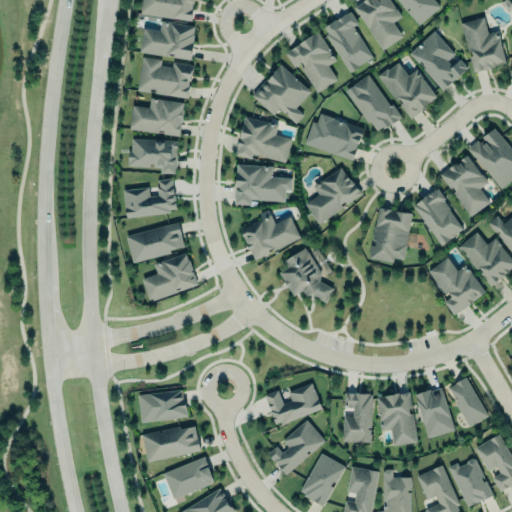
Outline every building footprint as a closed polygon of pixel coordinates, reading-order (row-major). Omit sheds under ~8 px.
[(141,0),(140,14),(191,19),(192,0),(141,0)] [(360,0),(353,6),(381,48),(401,35),(392,21),(401,15),(395,7),(394,8),(389,0),(360,0)] [(398,0),(418,23),(439,5),(434,0),(398,0)] [(347,71),(371,57),(353,25),(356,23),(350,11),(322,26),(347,71)] [(472,71),(504,64),(496,30),(487,32),(483,16),(460,22),(472,71)] [(190,59),(194,33),(192,32),(193,25),(170,22),(170,20),(160,19),(159,29),(142,27),(139,51),(190,59)] [(408,53),(442,90),(466,67),(458,58),(451,65),(446,60),(454,53),(432,30),(408,53)] [(315,92),(336,80),(327,65),(334,60),(317,31),(283,51),(293,67),(298,64),(315,92)] [(136,90),(186,97),(191,64),(171,61),(170,66),(160,65),(160,59),(141,56),(136,90)] [(408,118),(436,97),(415,69),(406,75),(396,61),(377,75),(408,118)] [(279,62),(309,90),(294,106),(302,113),(294,122),(278,107),(272,113),(250,94),(279,62)] [(397,119),(370,73),(346,87),(372,133),(397,119)] [(184,101),(179,135),(162,133),(163,129),(158,128),(157,132),(128,128),(132,103),(148,106),(149,96),(184,101)] [(363,128),(358,142),(352,159),(303,143),(307,129),(311,119),(316,121),(319,111),(345,120),(346,121),(363,128)] [(244,114),(276,123),(273,133),(290,138),(283,161),(252,152),(250,158),(233,153),(244,114)] [(482,135),(493,125),(511,147),(511,177),(501,187),(467,147),(476,138),(479,141),(484,137),(482,135)] [(127,165),(160,166),(160,172),(174,173),(174,167),(176,167),(176,154),(175,153),(176,148),(177,139),(131,137),(131,150),(128,150),(127,165)] [(438,173),(467,216),(488,202),(478,187),(485,183),(466,154),(438,173)] [(233,203),(249,204),(249,199),(283,201),(284,189),(289,189),(290,177),(270,176),(271,165),(234,164),(233,203)] [(303,202),(316,222),(359,195),(341,166),(311,184),(317,194),(303,202)] [(169,212),(169,209),(176,208),(174,194),(173,194),(171,177),(156,179),(157,186),(155,186),(156,194),(149,195),(148,185),(135,187),(122,188),(125,217),(169,212)] [(462,227),(448,208),(449,208),(443,198),(445,197),(436,185),(422,195),(423,196),(412,204),(440,244),(449,238),(448,237),(462,227)] [(378,206),(371,239),(374,239),(374,245),(370,244),(368,257),(392,261),(393,256),(403,258),(405,244),(404,244),(407,231),(411,212),(378,206)] [(299,239),(289,215),(273,222),(267,209),(257,213),(260,219),(238,228),(251,259),(299,239)] [(511,250),(487,221),(496,214),(502,222),(511,213),(511,250)] [(125,234),(177,221),(183,245),(169,249),(170,251),(132,261),(125,234)] [(457,246),(475,230),(486,243),(494,236),(500,244),(511,258),(511,264),(509,267),(509,268),(504,272),(505,273),(499,278),(499,277),(490,284),(457,246)] [(330,294),(305,247),(282,259),(286,267),(278,271),(291,295),(301,290),(305,297),(314,292),(319,300),(330,294)] [(185,251),(152,262),(155,272),(140,277),(149,301),(176,291),(175,287),(180,286),(181,289),(197,283),(191,268),(192,267),(189,258),(188,259),(185,251)] [(427,270),(446,256),(456,269),(464,263),(484,291),(472,299),(469,302),(466,304),(457,311),(457,310),(452,313),(443,301),(450,295),(448,292),(445,294),(427,270)] [(468,426),(486,416),(465,377),(447,387),(468,426)] [(274,422),(279,420),(280,423),(320,407),(311,382),(287,391),(291,399),(282,403),(276,388),(263,394),(274,422)] [(413,395),(427,438),(454,430),(440,386),(413,395)] [(138,394),(180,389),(181,401),(185,400),(186,416),(141,421),(138,394)] [(375,395),(379,429),(390,428),(392,444),(416,441),(412,412),(409,413),(408,407),(411,407),(408,391),(375,395)] [(341,441),(369,442),(371,393),(344,392),(343,407),(352,408),(351,416),(342,416),(341,441)] [(281,439),(305,418),(323,439),(285,474),(283,473),(283,472),(276,463),(276,462),(273,459),(272,460),(272,459),(271,458),(266,453),(275,445),(281,451),(287,446),(281,439)] [(141,433),(158,430),(158,432),(160,431),(160,429),(178,425),(179,427),(194,424),(199,449),(146,460),(141,433)] [(471,446),(498,493),(511,484),(511,455),(498,430),(471,446)] [(320,451),(345,465),(323,505),(302,494),(303,492),(298,490),(320,451)] [(203,455),(212,479),(210,480),(211,482),(172,497),(162,472),(203,455)] [(465,507),(491,496),(475,458),(457,465),(456,463),(448,466),(465,507)] [(425,499),(435,496),(438,504),(424,508),(425,511),(458,511),(459,511),(443,465),(416,474),(425,499)] [(350,466),(377,470),(369,511),(342,511),(344,500),(353,501),(355,492),(346,490),(350,466)] [(409,511),(410,477),(391,477),(392,469),(382,469),(382,511),(376,511),(409,511)] [(180,511),(229,511),(234,509),(229,501),(228,502),(223,495),(224,494),(219,486),(180,511)]
